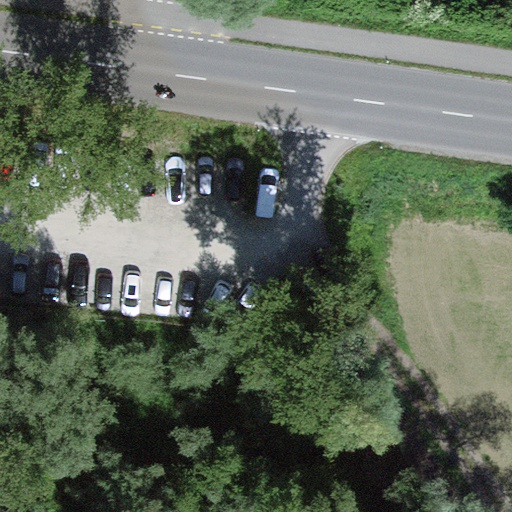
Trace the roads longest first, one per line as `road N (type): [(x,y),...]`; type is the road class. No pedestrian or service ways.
road 1 (tertiary): [(0,49),(511,120)]
road 2 (track): [(501,511),(300,224)]
